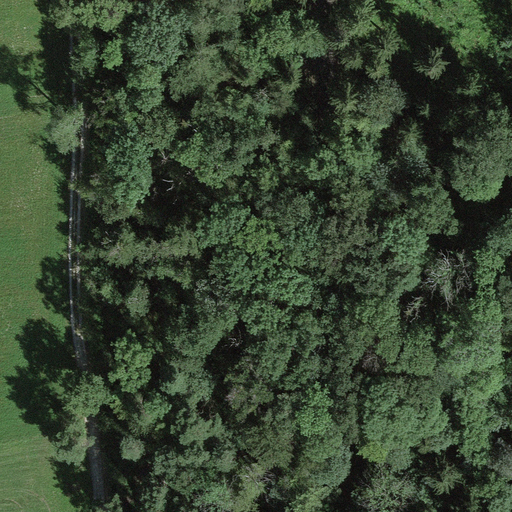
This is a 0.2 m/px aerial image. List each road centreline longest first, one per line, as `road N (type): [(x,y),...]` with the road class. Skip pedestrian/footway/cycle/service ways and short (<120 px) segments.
road 1 (track): [(100,511),(72,255),(81,0)]
road 2 (track): [(335,511),(332,216),(319,0)]
